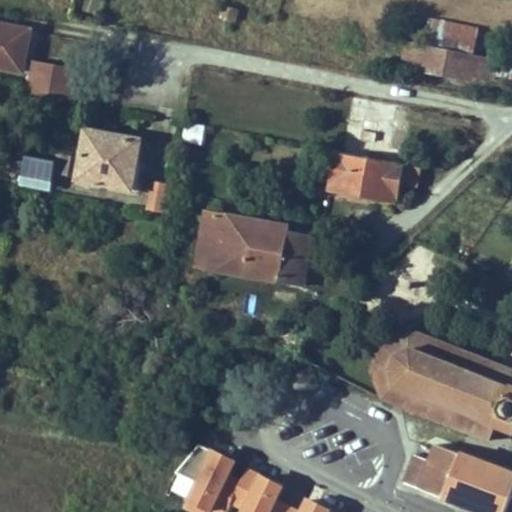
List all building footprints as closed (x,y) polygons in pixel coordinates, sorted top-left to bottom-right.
[(472,41),(478,15),(420,2),(414,29),(437,34),(472,41)] [(0,55),(21,60),(30,18),(0,12),(0,55)] [(388,45),(432,54),(437,34),(414,29),(392,24),(388,45)] [(494,45),(511,49),(511,30),(498,27),(494,45)] [(432,54),(467,63),(472,41),(437,34),(432,54)] [(472,41),(467,63),(477,65),(483,43),(472,41)] [(75,58),(34,50),(27,82),(36,84),(69,89),(75,58)] [(345,140),(404,151),(415,94),(356,84),(345,140)] [(133,175),(143,125),(85,115),(77,165),(133,175)] [(357,177),(370,179),(369,187),(396,191),(404,151),(345,140),(339,139),(330,180),(356,185),(357,177)] [(51,173),(57,146),(25,141),(20,168),(51,173)] [(408,167),(406,187),(419,188),(421,168),(408,167)] [(356,185),(369,187),(370,179),(357,177),(356,185)] [(151,181),(146,211),(164,214),(169,184),(151,181)] [(196,250),(303,270),(312,225),(289,219),(290,214),(208,196),(196,250)] [(300,332),(309,324),(303,319),(300,321),(293,327),(300,332)] [(511,384),(511,368),(504,364),(414,324),(390,337),(375,367),(378,395),(396,403),(449,428),(469,437),(483,443),(491,429),(508,437),(511,428),(511,384)] [(335,367),(301,352),(281,396),(315,411),(335,367)] [(331,511),(306,501),(301,511),(280,502),(286,487),(241,468),(243,464),(194,443),(173,493),(187,499),(183,508),(193,511),(331,511)] [(404,483),(447,500),(477,511),(508,511),(511,504),(511,479),(461,459),(439,451),(433,465),(415,458),(404,483)]
